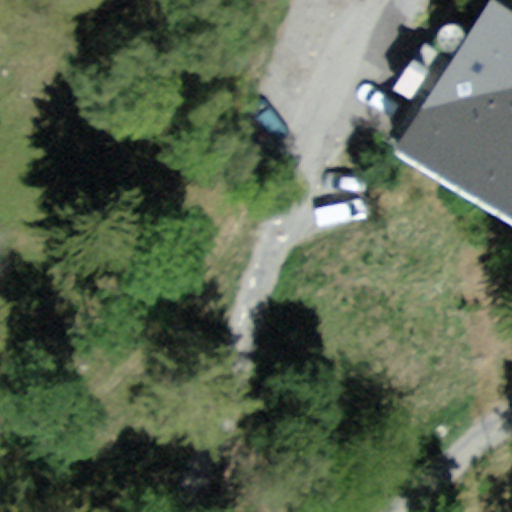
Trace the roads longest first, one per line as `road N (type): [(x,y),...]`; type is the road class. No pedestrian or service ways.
road 1 (residential): [(370,0),(225,340),(233,439),(190,511)]
road 2 (residential): [(406,511),(511,414)]
